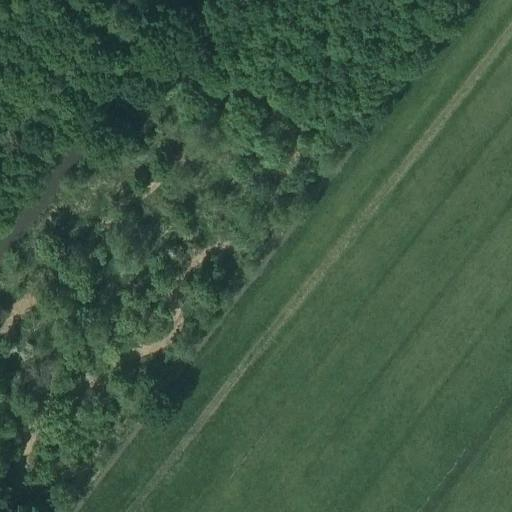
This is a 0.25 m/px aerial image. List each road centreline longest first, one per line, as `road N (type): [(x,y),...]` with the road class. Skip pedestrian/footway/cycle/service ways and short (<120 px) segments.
road 1 (track): [(129,511),(511,31)]
road 2 (track): [(294,105),(300,182),(222,222),(196,254),(148,276),(117,350),(42,404),(4,511)]
road 3 (track): [(0,332),(81,262),(140,191),(210,143),(233,85),(204,65),(196,43),(229,0)]
road 4 (track): [(444,0),(414,35),(385,51),(335,110),(233,85)]
